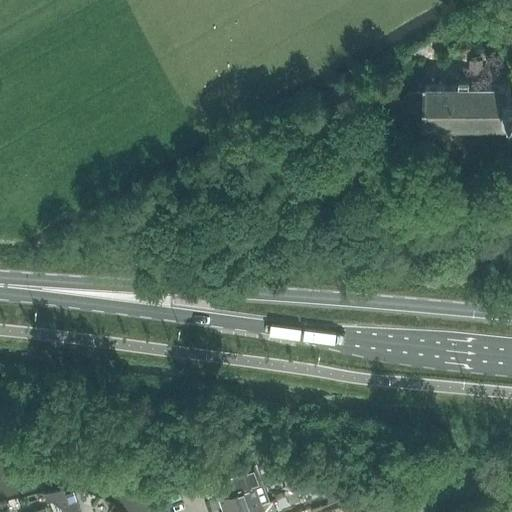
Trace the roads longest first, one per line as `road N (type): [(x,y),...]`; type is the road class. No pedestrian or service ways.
road 1 (primary): [(110,299),(319,336),(511,356)]
road 2 (primary): [(511,315),(171,290),(110,299)]
